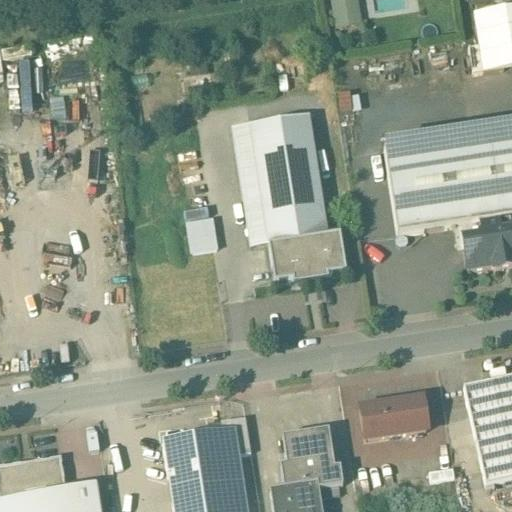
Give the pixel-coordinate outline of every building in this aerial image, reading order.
[(333,0),(337,30),(362,27),(358,0),(333,0)] [(511,10),(476,16),(485,77),(511,73),(511,10)] [(308,121),(249,130),(267,250),(327,240),(308,121)] [(249,253),(267,250),(249,130),(231,133),(249,253)] [(511,135),(383,156),(396,241),(452,233),(481,228),(511,223),(511,135)] [(188,225),(191,257),(219,254),(216,221),(188,225)] [(511,223),(481,228),(483,241),(463,248),(464,257),(467,276),(493,272),(493,276),(511,272),(511,223)] [(464,257),(463,248),(483,241),(481,228),(452,233),(457,258),(464,257)] [(327,240),(267,250),(274,288),(292,285),(293,290),(327,285),(326,280),(345,277),(339,239),(327,240)] [(511,382),(463,394),(485,490),(511,484),(511,382)] [(422,404),(360,413),(365,445),(427,436),(422,404)] [(246,511),(234,434),(161,446),(171,511),(246,511)] [(342,490),(333,434),(282,442),(286,469),(280,470),(283,493),(317,488),(319,504),(328,503),(328,493),(342,490)] [(60,462),(0,471),(0,504),(65,494),(60,462)] [(320,511),(319,504),(317,488),(283,493),(269,495),(271,511),(320,511)] [(65,494),(0,504),(0,511),(94,511),(91,491),(65,494)]
